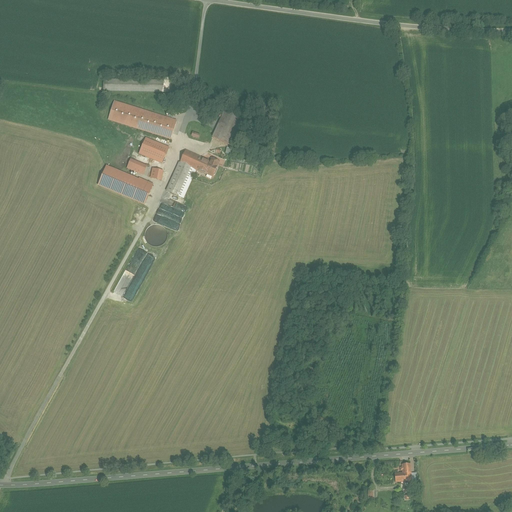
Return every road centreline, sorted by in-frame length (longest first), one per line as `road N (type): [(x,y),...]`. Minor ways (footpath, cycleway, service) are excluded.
road 1 (tertiary): [(511,446),(0,484)]
road 2 (unclassified): [(511,32),(398,27),(206,0)]
